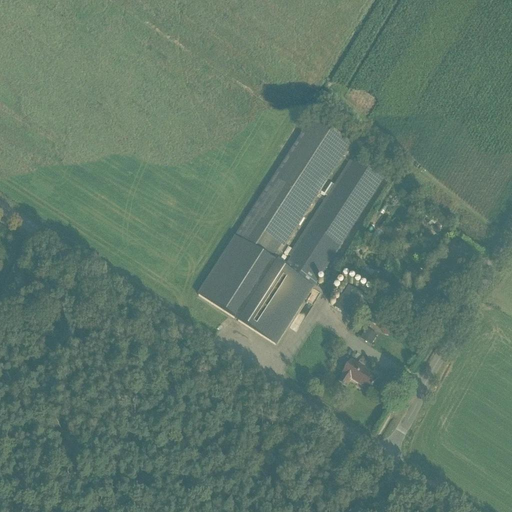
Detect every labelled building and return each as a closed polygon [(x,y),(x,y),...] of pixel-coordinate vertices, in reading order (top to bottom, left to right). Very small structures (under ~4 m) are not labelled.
[(241,231),(235,239),(273,264),(279,255),(319,192),(324,195),(331,184),(327,181),(350,144),(312,119),(241,231)] [(289,262),(283,270),(312,289),(317,280),(337,249),(346,235),(383,178),(354,160),(353,163),(350,162),(334,186),(331,184),(324,195),(327,197),(288,257),(291,259),(289,262)] [(198,296),(275,346),(311,291),(234,242),(198,296)] [(464,263),(456,258),(454,257),(421,310),(413,305),(407,315),(426,326),(464,263)] [(399,267),(388,276),(393,282),(403,273),(399,267)] [(354,322),(360,314),(369,300),(348,287),(340,301),(334,309),(354,322)] [(365,329),(361,336),(372,343),(376,336),(365,329)] [(326,344),(323,350),(327,353),(331,347),(326,344)] [(372,387),(373,386),(380,391),(381,390),(384,386),(384,384),(369,374),(351,362),(348,367),(343,375),(343,376),(339,383),(346,388),(351,381),(369,392),(371,389),(372,389),(373,388),(372,387)]
